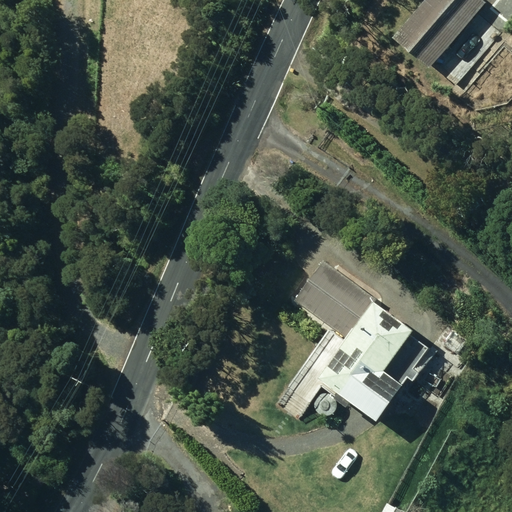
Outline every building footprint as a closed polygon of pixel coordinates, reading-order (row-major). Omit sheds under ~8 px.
[(425,0),(392,41),(428,72),(486,4),(480,0),(425,0)] [(511,62),(500,76),(509,83),(511,79),(511,62)] [(293,299),(344,338),(374,298),(324,260),(293,299)] [(371,305),(316,380),(375,426),(401,390),(381,375),(412,334),(371,305)] [(442,344),(458,354),(467,340),(452,330),(442,344)]
